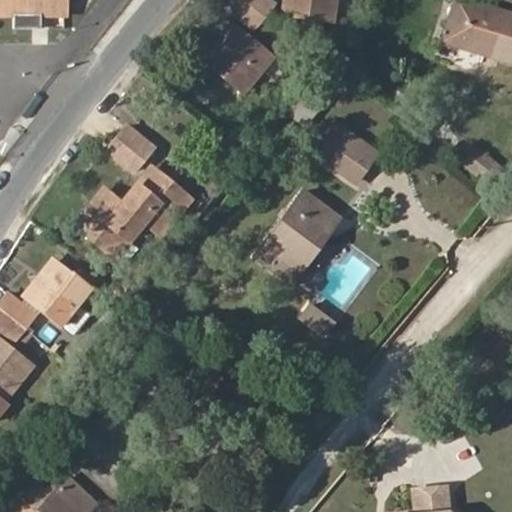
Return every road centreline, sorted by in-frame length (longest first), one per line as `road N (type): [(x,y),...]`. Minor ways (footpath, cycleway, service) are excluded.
road 1 (track): [(511,229),(279,511)]
road 2 (residential): [(164,0),(0,216)]
